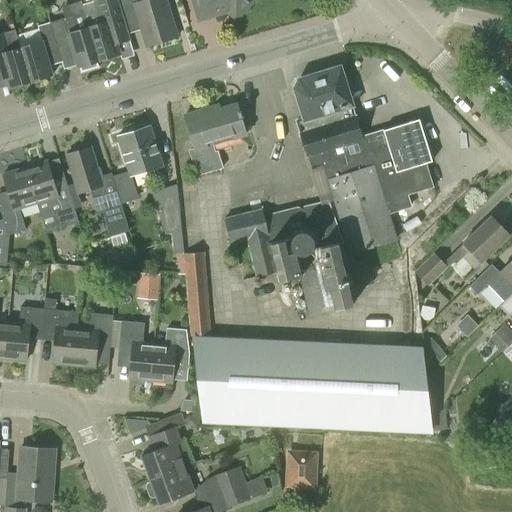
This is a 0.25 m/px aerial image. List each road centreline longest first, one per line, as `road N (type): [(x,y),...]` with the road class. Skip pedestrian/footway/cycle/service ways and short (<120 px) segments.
road 1 (tertiary): [(0,133),(395,14)]
road 2 (residential): [(0,398),(58,403),(77,415),(115,511)]
road 3 (tertiary): [(511,135),(395,14)]
